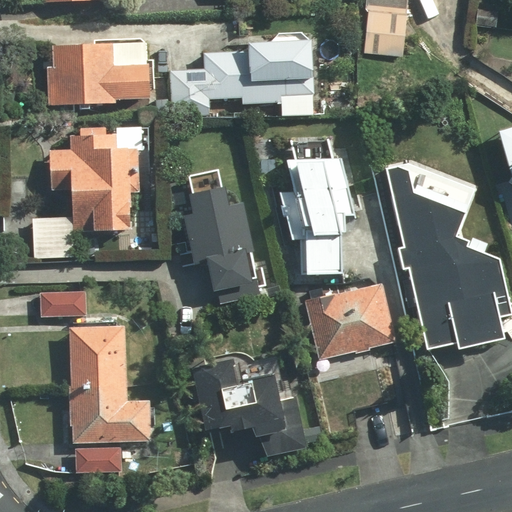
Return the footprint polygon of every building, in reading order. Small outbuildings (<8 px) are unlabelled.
[(403,58),(406,0),(366,0),(363,55),(403,58)] [(501,12),(475,10),(473,28),(499,30),(501,12)] [(145,44),(50,46),(51,68),(46,68),(47,109),(115,107),(115,104),(146,103),(145,44)] [(260,105),(260,118),(313,120),(316,46),(245,44),(245,47),(230,46),(229,53),(205,52),(204,72),(168,71),(167,118),(209,119),(210,104),(260,105)] [(72,260),(72,235),(129,233),(128,197),(138,197),(137,152),(116,153),(115,137),(107,138),(107,129),(78,130),(78,138),(68,139),(68,154),(47,155),(48,194),(69,193),(70,220),(31,221),(32,261),(72,260)] [(353,221),(340,163),(283,164),(289,195),(274,195),(284,248),(302,248),(301,276),(341,277),(342,242),(338,225),(353,221)] [(402,166),(376,174),(420,353),(450,346),(452,356),(502,344),(497,322),(511,319),(497,259),(482,255),(484,247),(455,236),(471,194),(402,166)] [(256,288),(241,207),(225,210),(217,170),(181,177),(188,215),(182,216),(192,266),(205,264),(211,297),(256,288)] [(318,361),(395,345),(383,288),(306,303),(318,361)] [(40,318),(86,318),(86,291),(40,292),(40,318)] [(124,328),(68,329),(70,446),(149,444),(148,403),(126,404),(124,328)] [(245,355),(188,368),(203,434),(223,429),(224,437),(251,431),(258,462),(306,451),(291,389),(282,391),(275,358),(247,364),(245,355)] [(391,364),(352,372),(359,411),(399,404),(391,364)] [(121,449),(75,450),(75,476),(122,475),(121,449)]
